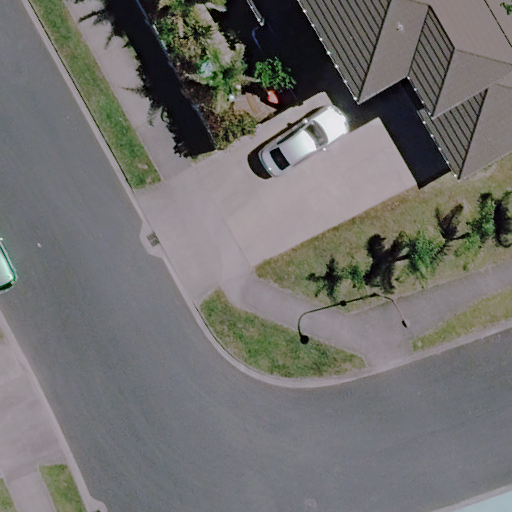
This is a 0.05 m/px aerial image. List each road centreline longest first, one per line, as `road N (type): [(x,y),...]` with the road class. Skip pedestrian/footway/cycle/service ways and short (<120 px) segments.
road 1 (residential): [(226,510),(0,89)]
road 2 (residential): [(226,510),(511,421)]
